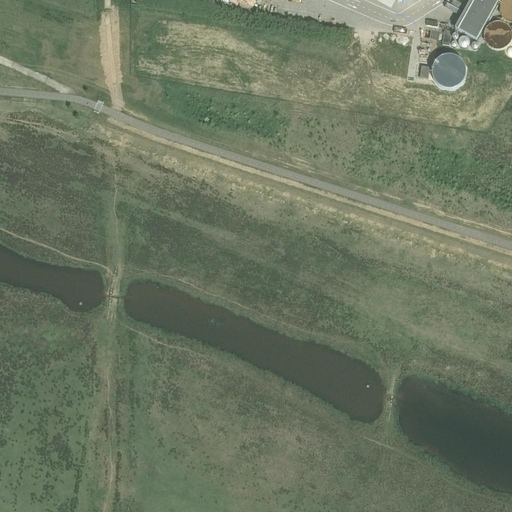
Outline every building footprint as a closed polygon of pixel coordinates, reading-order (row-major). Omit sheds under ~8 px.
[(496,0),(471,0),(461,19),(483,30),(499,1),(496,0)] [(507,22),(511,23),(511,0),(503,0),(502,1),(500,7),(500,12),(502,18),(507,22)] [(496,50),(501,50),(506,48),(510,45),(511,40),(511,31),(511,30),(509,26),(505,23),(501,22),(496,22),(492,23),(489,26),(486,29),(484,34),(485,40),(487,44),(491,48),(496,50)] [(414,42),(422,44),(424,33),(416,32),(414,42)] [(444,43),(450,44),(452,33),(451,33),(445,32),(444,43)] [(381,33),(380,40),(407,43),(408,36),(381,33)] [(459,46),(461,49),(463,50),(466,50),(469,48),(470,46),(470,43),(469,40),(466,38),(463,38),(460,40),(459,43),(459,46)] [(373,54),(360,51),(359,57),(375,60),(377,53),(385,55),(386,46),(375,44),(373,54)] [(432,74),(432,76),(432,77),(432,79),(433,80),(433,82),(434,83),(435,85),(436,86),(437,87),(438,88),(439,89),(441,90),(442,91),(443,92),(445,92),(447,92),(448,93),(450,93),(451,92),(453,92),(455,92),(456,91),(458,90),(459,89),(460,88),(461,87),(462,86),(463,85),(464,83),(465,82),(465,80),(466,79),(466,77),(466,76),(466,74),(466,72),(465,71),(465,69),(464,68),(463,66),(462,65),(461,64),(460,63),(459,62),(458,61),(456,60),(455,60),(453,59),(451,59),(450,59),(448,59),(447,59),(445,59),(444,60),(442,60),(441,61),(439,62),(438,63),(437,64),(436,65),(435,66),(434,68),(433,69),(433,71),(432,72),(432,74)] [(421,79),(430,80),(431,70),(422,69),(421,79)]
